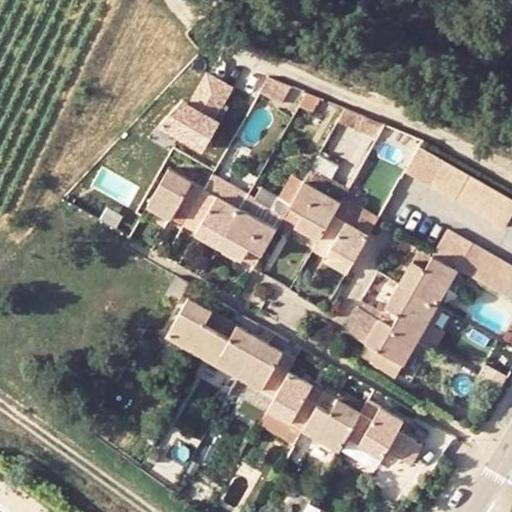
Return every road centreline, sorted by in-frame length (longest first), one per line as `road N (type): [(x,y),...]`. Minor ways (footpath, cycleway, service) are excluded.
road 1 (residential): [(511,169),(223,43),(196,23)]
road 2 (residential): [(511,244),(397,186)]
